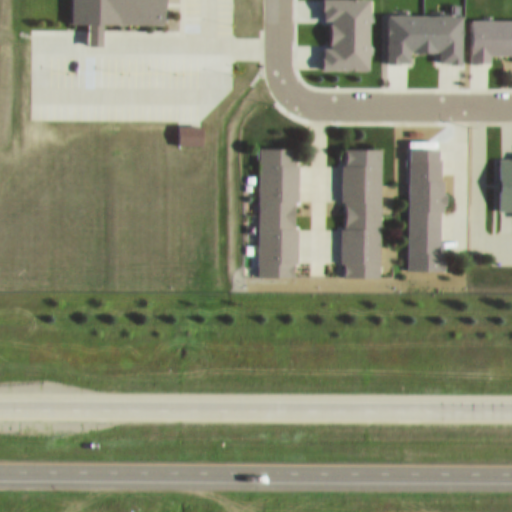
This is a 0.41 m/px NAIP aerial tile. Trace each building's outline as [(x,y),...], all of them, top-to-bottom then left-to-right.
[(102,14),(102,36),(88,36),(88,14),(71,14),(71,0),(163,0),(164,14),(102,14)] [(328,7),(322,7),(322,0),(369,0),(369,58),(322,58),(322,36),(328,36),(328,7)] [(384,4),(457,4),(457,50),(436,50),(436,41),(406,41),(406,51),(384,51),(384,4)] [(511,44),(485,44),(485,52),(466,52),(466,8),(511,8),(511,44)] [(294,250),(293,264),(256,264),(256,137),(294,137),(293,154),(296,154),(296,189),(294,189),(293,216),(296,216),(296,250),(294,250)] [(340,154),(343,154),(343,137),(378,137),(378,264),(343,264),(343,250),(340,250),(340,216),(343,216),(343,189),(340,189),(340,154)] [(441,169),(441,199),(437,199),(437,241),(440,241),(440,248),(444,248),(444,257),(408,257),(408,137),(437,137),(437,149),(439,149),(439,169),(441,169)] [(511,200),(496,200),(496,148),(511,148),(511,200)]
